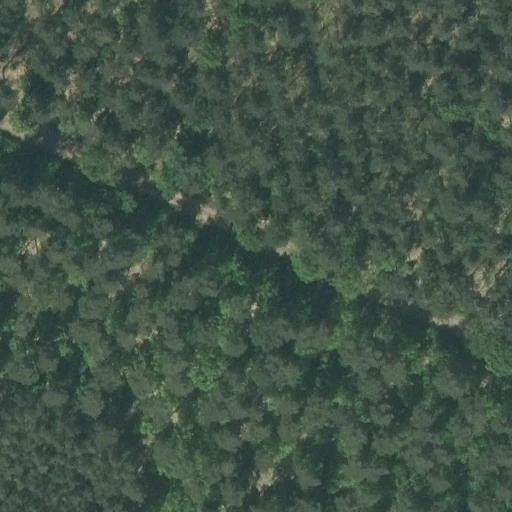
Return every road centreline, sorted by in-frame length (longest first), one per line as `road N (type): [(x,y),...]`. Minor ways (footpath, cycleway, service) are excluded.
road 1 (track): [(511,349),(0,117)]
road 2 (track): [(0,379),(170,259),(205,211)]
